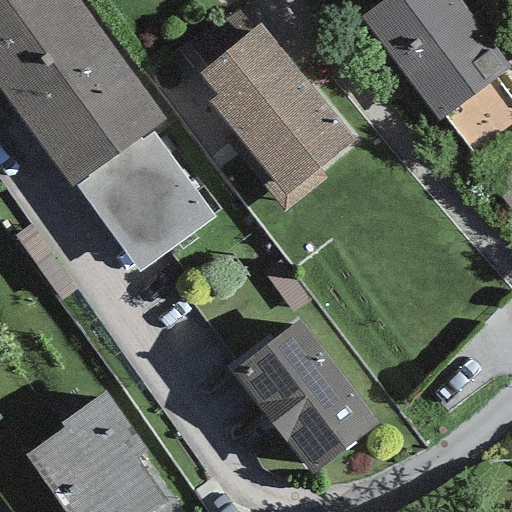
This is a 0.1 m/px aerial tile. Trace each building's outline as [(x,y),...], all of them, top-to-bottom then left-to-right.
[(164,128),(70,0),(0,0),(0,99),(71,196),(77,191),(153,135),(164,128)] [(508,76),(452,0),(391,0),(362,23),(438,127),(508,76)] [(356,150),(260,31),(197,82),(214,103),(204,111),(285,215),(324,184),(320,179),(356,150)] [(153,135),(77,191),(140,279),(216,222),(153,135)] [(379,430),(298,326),(233,381),(312,483),(379,430)] [(61,437),(23,463),(58,511),(161,511),(168,508),(135,463),(148,454),(106,396),(57,431),(61,437)]
